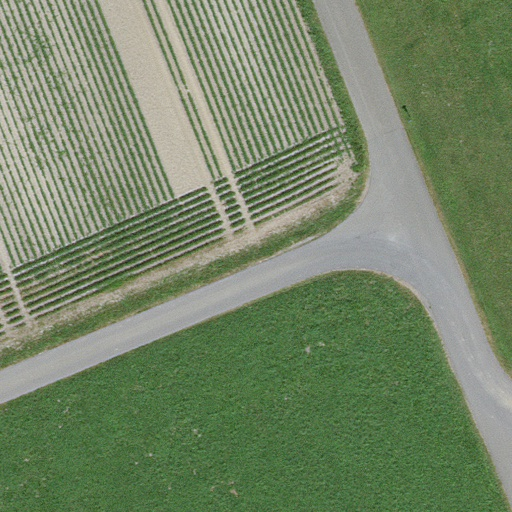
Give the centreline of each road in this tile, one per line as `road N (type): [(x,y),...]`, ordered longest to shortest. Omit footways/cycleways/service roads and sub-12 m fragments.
road 1 (unclassified): [(403,211),(0,393)]
road 2 (unclassified): [(510,469),(403,211)]
road 3 (unclassified): [(403,211),(321,0)]
